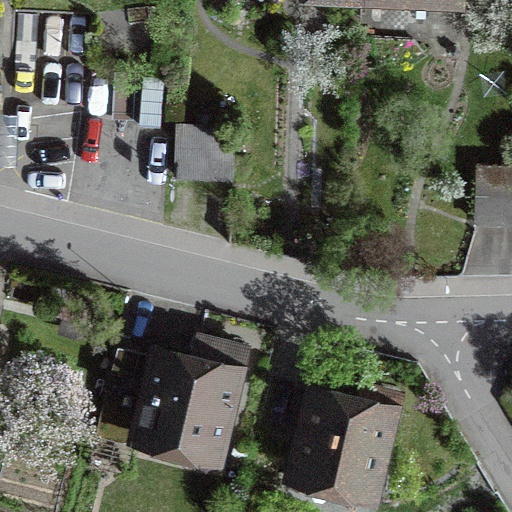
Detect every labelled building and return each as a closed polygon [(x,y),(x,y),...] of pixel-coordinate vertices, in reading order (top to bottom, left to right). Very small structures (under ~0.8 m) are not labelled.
[(233,125),(177,124),(175,174),(231,176),(233,125)] [(511,164),(477,163),(475,220),(511,221),(511,164)] [(49,305),(81,312),(86,290),(54,283),(49,305)] [(205,359),(158,348),(137,441),(210,460),(242,344),(211,336),(205,359)] [(139,349),(117,344),(111,369),(132,374),(139,349)] [(366,499),(394,393),(367,387),(364,400),(313,387),(293,481),(366,499)] [(137,441),(141,413),(102,403),(88,462),(126,472),(134,441),(137,441)]
